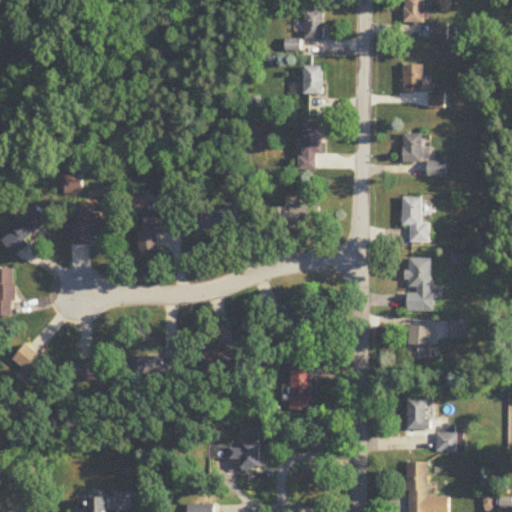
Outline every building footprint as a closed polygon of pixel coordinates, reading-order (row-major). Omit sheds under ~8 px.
[(425,24),(425,0),(406,0),(406,24),(425,24)] [(325,40),(325,11),(306,11),(306,40),(325,40)] [(448,24),(432,25),(433,41),(449,40),(448,24)] [(287,53),(301,53),(301,40),(287,40),(287,53)] [(425,66),(405,66),(405,92),(425,92),(425,66)] [(325,67),(306,67),(306,78),(299,78),(299,96),(325,96),(325,67)] [(444,94),(432,94),(432,108),(444,108),(444,94)] [(303,126),(304,171),(318,171),(318,155),(324,155),(324,125),(303,126)] [(424,134),(405,134),(405,164),(424,164),(424,134)] [(430,179),(447,179),(447,162),(430,162),(430,179)] [(424,225),(424,198),(404,198),(404,228),(411,228),(411,244),(431,244),(431,225),(424,225)] [(5,241),(17,255),(53,223),(39,206),(13,228),(16,231),(5,241)] [(323,226),(323,206),(274,208),(275,228),(323,226)] [(195,212),(197,236),(248,233),(246,208),(195,212)] [(178,232),(177,211),(144,212),(145,250),(159,250),(159,233),(178,232)] [(95,245),(95,235),(122,235),(122,213),(76,213),(76,245),(95,245)] [(433,259),(408,259),(408,313),(433,313),(433,259)] [(16,269),(0,269),(0,317),(16,317),(16,269)] [(307,329),(298,307),(270,318),(279,340),(307,329)] [(433,328),(412,327),(409,361),(431,362),(433,328)] [(54,368),(31,345),(15,360),(38,383),(54,368)] [(212,379),(240,371),(234,347),(205,355),(212,379)] [(178,358),(133,358),(133,379),(178,379),(178,358)] [(79,381),(115,381),(115,359),(79,359),(79,381)] [(313,366),(293,366),(293,412),(313,412),(313,366)] [(431,400),(411,400),(411,432),(431,432),(431,400)] [(441,454),(458,454),(458,428),(441,428),(441,454)] [(261,443),(243,443),(243,449),(231,449),(231,444),(211,444),(212,460),(243,459),(243,470),(262,470),(261,443)] [(451,511),(452,499),(431,498),(431,464),(410,464),(409,511),(451,511)] [(120,511),(120,510),(112,510),(112,499),(90,499),(90,511),(120,511)]
